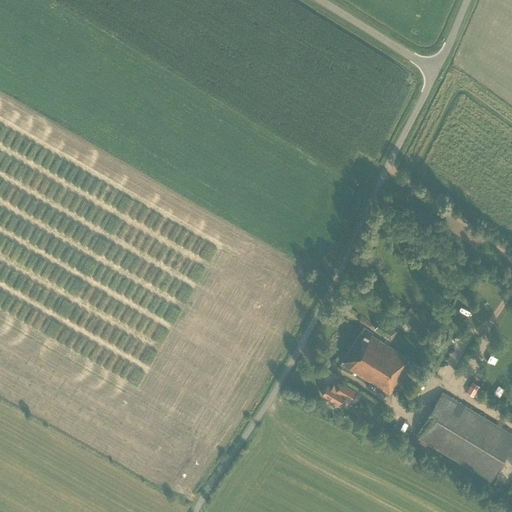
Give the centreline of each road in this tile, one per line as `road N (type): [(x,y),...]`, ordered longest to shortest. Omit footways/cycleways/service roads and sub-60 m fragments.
road 1 (unclassified): [(193,511),(267,406),(433,74)]
road 2 (unclassified): [(433,74),(314,0)]
